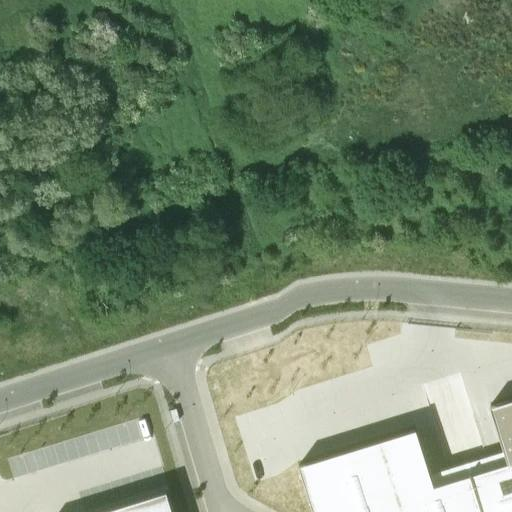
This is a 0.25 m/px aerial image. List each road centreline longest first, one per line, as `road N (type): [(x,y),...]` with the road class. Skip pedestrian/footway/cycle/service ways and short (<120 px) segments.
road 1 (residential): [(170,340),(310,297),(385,292),(511,303)]
road 2 (residential): [(170,340),(230,511)]
road 3 (residential): [(0,394),(170,340)]
